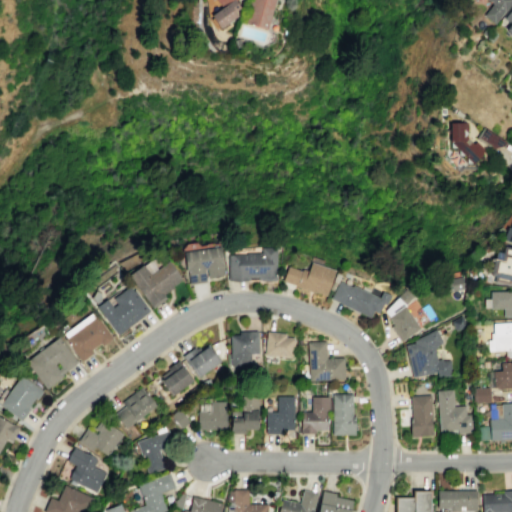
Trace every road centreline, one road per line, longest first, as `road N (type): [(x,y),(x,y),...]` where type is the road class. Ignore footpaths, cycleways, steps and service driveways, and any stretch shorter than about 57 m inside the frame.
road 1 (residential): [(379,461),(377,377),(363,351),(339,328),(295,309),(220,306),(187,319),(81,395),(35,459),(16,511)]
road 2 (residential): [(203,461),(379,461)]
road 3 (tertiary): [(379,461),(511,461)]
road 4 (track): [(0,177),(36,128),(100,111)]
